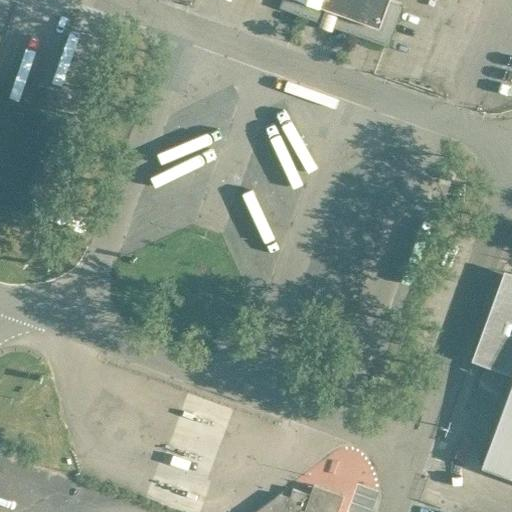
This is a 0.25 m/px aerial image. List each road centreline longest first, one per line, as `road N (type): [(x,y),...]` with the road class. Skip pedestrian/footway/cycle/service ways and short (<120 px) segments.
road 1 (unclassified): [(413,452),(78,326)]
road 2 (unclassified): [(511,147),(182,24)]
road 3 (unknown): [(318,417),(440,120)]
road 4 (unknown): [(243,389),(354,88)]
road 5 (unclassified): [(78,326),(182,24)]
road 6 (unclassified): [(511,179),(413,452)]
road 7 (unknown): [(214,232),(276,59)]
